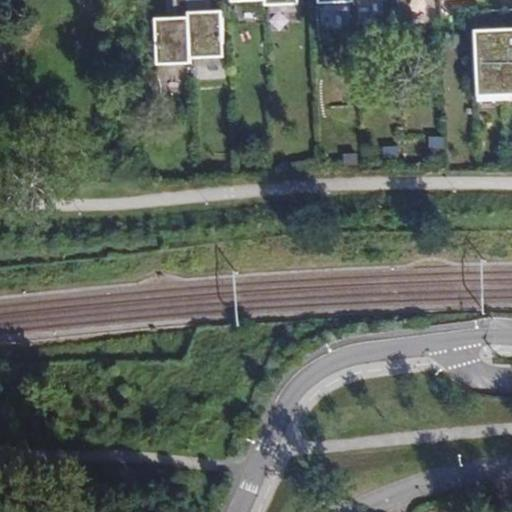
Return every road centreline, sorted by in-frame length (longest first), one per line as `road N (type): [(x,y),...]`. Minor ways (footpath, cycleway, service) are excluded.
road 1 (residential): [(235,511),(287,400),(313,371),(354,354),(441,342)]
road 2 (residential): [(511,465),(416,484),(360,511)]
